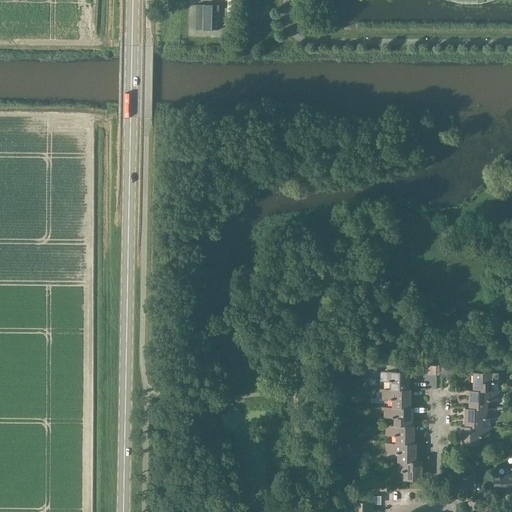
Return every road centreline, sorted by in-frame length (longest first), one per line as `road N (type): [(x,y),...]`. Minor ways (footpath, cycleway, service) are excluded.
road 1 (primary): [(122,511),(132,0)]
road 2 (residential): [(436,510),(438,389)]
